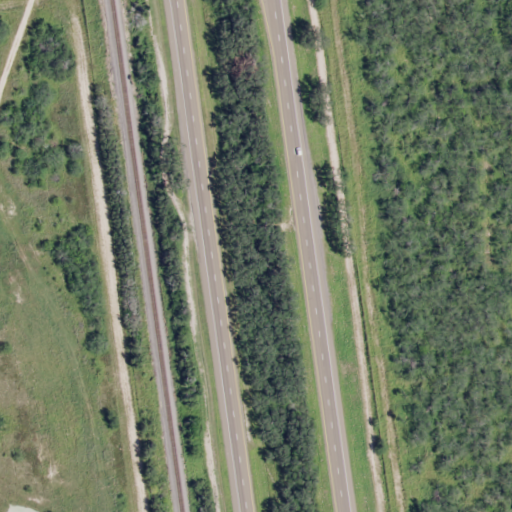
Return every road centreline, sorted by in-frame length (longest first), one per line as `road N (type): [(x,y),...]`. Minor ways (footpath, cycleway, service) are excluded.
road 1 (trunk): [(177,0),(251,511)]
road 2 (trunk): [(346,511),(277,0)]
